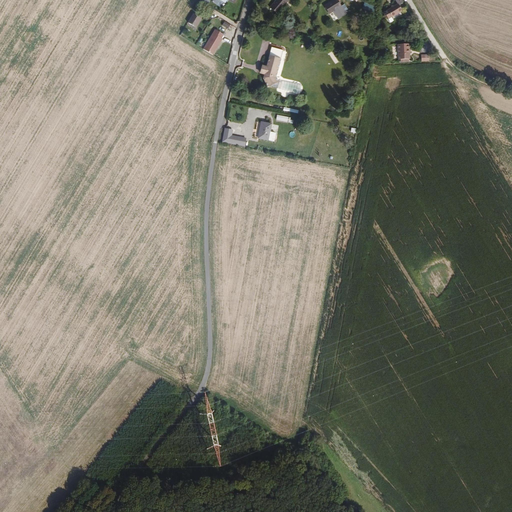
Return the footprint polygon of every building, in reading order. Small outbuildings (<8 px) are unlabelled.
[(280,11),(290,0),(277,0),(273,5),(280,11)] [(352,8),(348,3),(345,6),(339,0),(337,0),(329,9),(335,16),(345,6),(349,11),(352,8)] [(392,18),(403,11),(399,5),(404,2),(402,0),(395,0),(399,5),(385,13),(386,15),(387,17),(388,19),(390,22),(391,22),(392,23),(394,21),(392,18)] [(207,5),(202,2),(199,6),(205,10),(207,5)] [(214,10),(208,6),(205,12),(207,13),(208,12),(211,14),(214,10)] [(196,27),(201,19),(193,14),(188,23),(196,27)] [(223,39),(222,39),(224,35),(216,30),(204,50),(213,55),(223,39)] [(275,73),(277,65),(278,60),(274,60),(277,46),(269,44),(265,62),(263,62),(261,70),(263,70),(262,74),(266,83),(269,82),(277,78),(276,76),(275,73)] [(407,58),(406,44),(395,44),(396,58),(407,58)] [(282,82),(282,81),(283,80),(286,79),(288,79),(278,77),(277,84),(269,82),(269,83),(288,87),(286,86),(284,85),(283,84),(282,82)] [(297,85),(297,83),(296,81),(294,80),(288,79),(286,79),(283,80),(282,81),(282,82),(283,84),(284,85),(286,86),(288,87),(293,87),(296,87),(297,86),(297,85)] [(269,133),(270,124),(261,122),(257,139),(271,142),(272,134),(269,133)] [(246,148),(247,140),(232,138),(233,131),(224,130),(222,144),(246,148)]
